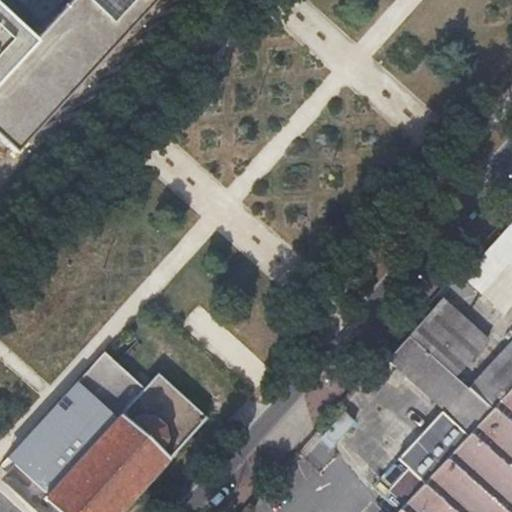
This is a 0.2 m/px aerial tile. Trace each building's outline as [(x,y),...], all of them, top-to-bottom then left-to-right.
[(0,0),(0,144),(10,154),(151,0),(65,0),(27,42),(0,16),(0,0)] [(511,302),(511,221),(463,276),(503,312),(511,302)] [(406,333),(454,375),(487,337),(442,296),(406,333)] [(469,431),(490,407),(467,387),(454,375),(406,333),(386,356),(469,431)] [(490,407),(511,383),(511,337),(467,387),(490,407)] [(117,511),(166,457),(204,415),(155,373),(141,388),(101,353),(78,378),(3,461),(16,473),(43,498),(58,511),(117,511)] [(511,511),(511,383),(490,407),(469,431),(467,432),(399,508),(394,511),(511,511)] [(399,508),(467,432),(440,408),(374,485),(399,508)] [(335,439),(353,419),(342,409),(324,429),(324,435),(329,439),(335,439)] [(7,483),(39,511),(58,511),(43,498),(16,473),(7,483)]
